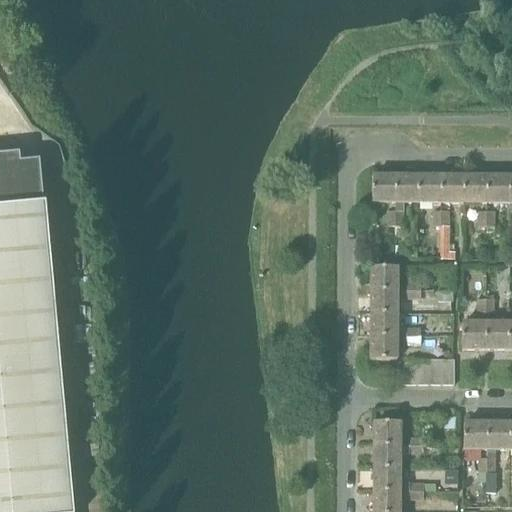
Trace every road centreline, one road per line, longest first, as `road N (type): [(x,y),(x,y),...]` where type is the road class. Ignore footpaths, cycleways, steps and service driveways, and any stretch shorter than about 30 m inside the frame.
road 1 (residential): [(344,403),(347,158)]
road 2 (residential): [(344,403),(511,403)]
road 3 (residential): [(511,158),(347,158)]
